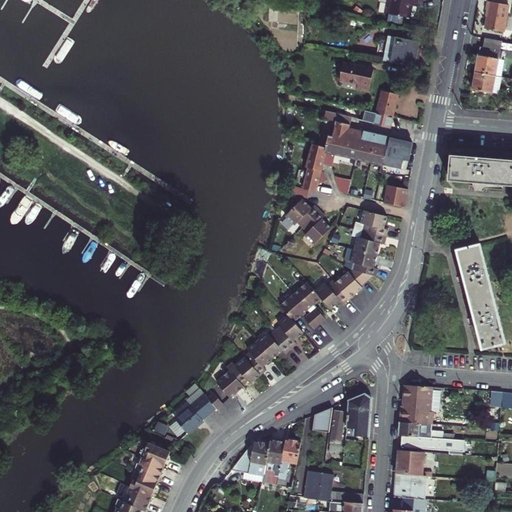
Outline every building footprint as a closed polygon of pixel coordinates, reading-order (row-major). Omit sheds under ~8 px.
[(418,0),(379,0),(379,3),(387,4),(390,5),(388,16),(410,20),(413,7),(413,2),(418,3),(418,0)] [(508,5),(488,2),(487,10),(488,10),(485,30),(503,33),(508,5)] [(383,60),(391,61),(396,36),(388,35),(383,60)] [(420,41),(396,36),(391,61),(416,66),(420,41)] [(484,39),(482,49),(501,52),(503,42),(484,39)] [(478,57),(476,74),(502,78),(505,61),(502,61),(503,52),(501,52),(482,49),(481,49),(479,57),(478,57)] [(358,86),(370,89),(374,67),(344,61),(340,81),(358,84),(358,86)] [(472,91),(498,96),(502,78),(476,74),(472,91)] [(393,117),(393,115),(398,96),(382,92),(380,100),(377,112),(377,113),(393,117)] [(361,109),(358,119),(390,128),(393,117),(377,113),(377,112),(361,109)] [(327,110),(325,118),(337,121),(351,124),(353,116),(327,110)] [(330,135),(327,147),(326,151),(336,153),(343,155),(347,141),(347,136),(350,127),(350,125),(351,124),(337,121),(333,136),(330,135)] [(347,141),(343,155),(356,158),(359,146),(363,131),(350,127),(347,136),(347,141)] [(359,146),(356,158),(372,162),(375,147),(372,146),(375,133),(363,131),(359,146)] [(375,147),(372,162),(383,165),(387,150),(390,137),(375,133),(372,146),(375,147)] [(387,150),(383,165),(405,171),(412,143),(390,137),(387,150)] [(314,143),(308,166),(322,169),(323,163),(333,165),(336,153),(326,151),(327,147),(314,143)] [(496,182),(511,183),(511,160),(499,160),(453,156),(450,179),(470,180),(496,182)] [(309,167),(304,189),(316,191),(318,183),(327,180),(325,172),(324,171),(323,170),(322,169),(308,166),(308,167),(309,167)] [(351,180),(335,176),(341,192),(345,193),(348,194),(351,180)] [(390,205),(404,208),(408,190),(387,186),(384,203),(390,205)] [(303,229),(320,212),(315,206),(312,209),(303,200),(286,216),(295,226),(298,223),(303,229)] [(325,217),(320,212),(303,229),(307,233),(305,236),(315,246),(332,229),(323,220),(325,217)] [(387,218),(364,212),(361,224),(356,223),(354,230),(359,231),(363,232),(386,238),(388,231),(384,230),(387,218)] [(386,238),(363,232),(359,231),(354,230),(353,236),(357,237),(354,250),(377,256),(380,244),(384,245),(386,238)] [(480,243),(459,248),(463,269),(465,276),(475,318),(476,325),(481,347),(503,342),(480,243)] [(377,256),(354,250),(348,249),(345,261),(346,261),(345,266),(352,270),(354,271),(373,275),(376,276),(378,269),(374,268),(377,256)] [(354,271),(352,270),(350,273),(349,272),(336,283),(350,299),(363,287),(362,286),(373,275),(354,271)] [(350,299),(336,283),(334,280),(329,285),(327,282),(317,291),(323,298),(333,309),(342,301),(345,304),(350,299)] [(309,310),(315,305),(323,298),(317,291),(309,282),(295,294),(309,310)] [(303,315),(309,310),(295,294),(281,306),(290,315),(296,322),(303,315)] [(312,313),(322,324),(328,319),(317,308),(312,313)] [(303,315),(306,318),(312,313),(309,310),(303,315)] [(316,329),(322,324),(312,313),(306,318),(316,329)] [(283,327),(276,332),(292,350),(298,345),(296,342),(306,333),(296,322),(290,315),(280,324),(283,327)] [(292,350),(276,332),(271,337),(269,334),(259,343),(274,361),(285,352),(287,355),(292,350)] [(264,369),(274,361),(259,343),(249,352),(251,354),(246,359),(261,378),(267,372),(264,369)] [(261,378),(246,359),(236,367),(234,365),(228,370),(243,388),(249,383),(251,386),(261,378)] [(228,370),(227,369),(218,377),(222,381),(217,386),(231,401),(236,397),(244,390),(243,388),(228,370)] [(428,426),(432,426),(433,413),(430,413),(432,387),(405,385),(403,406),(401,406),(399,423),(420,425),(428,426)] [(490,407),(501,407),(502,392),(491,391),(490,407)] [(511,408),(511,393),(509,393),(502,392),(501,407),(501,408),(508,408),(511,408)] [(368,437),(371,398),(365,394),(350,400),(346,428),(355,429),(354,436),(368,437)] [(214,396),(209,401),(217,411),(218,413),(224,408),(214,396)] [(203,423),(217,411),(209,401),(206,397),(176,421),(178,424),(186,433),(188,436),(204,423),(203,423)] [(313,429),(330,432),(334,407),(316,415),(313,429)] [(346,411),(336,410),(329,451),(339,453),(346,411)] [(398,437),(403,437),(426,439),(428,426),(420,425),(399,423),(398,437)] [(178,424),(171,429),(179,439),(186,433),(178,424)] [(426,439),(403,437),(402,448),(452,452),(453,441),(426,439)] [(285,443),(277,485),(285,486),(289,462),(297,463),(301,442),(286,439),(285,443)] [(249,474),(255,441),(254,440),(231,471),(249,474)] [(271,444),(264,476),(263,482),(277,485),(285,443),(271,440),(271,444)] [(249,474),(264,476),(271,444),(255,441),(249,474)] [(144,459),(166,468),(172,454),(151,444),(148,451),(146,449),(142,458),(144,459)] [(423,477),(425,454),(397,452),(395,475),(423,477)] [(160,483),(166,468),(144,459),(142,465),(139,464),(135,473),(160,483)] [(511,477),(511,463),(496,463),(496,477),(511,477)] [(304,498),(335,501),(363,503),(364,495),(332,492),(334,475),(309,471),(304,498)] [(153,498),(160,483),(135,473),(132,481),(134,482),(132,488),(153,498)] [(264,476),(249,474),(248,479),(263,482),(264,476)] [(394,498),(425,500),(426,477),(423,477),(395,475),(394,498)] [(146,511),(147,511),(153,498),(132,488),(129,494),(126,493),(123,502),(144,511),(146,511)] [(425,500),(394,498),(392,511),(425,511),(427,500),(425,500)] [(143,511),(144,511),(123,502),(119,500),(116,508),(118,509),(116,511),(143,511)] [(321,511),(362,511),(364,503),(363,503),(335,501),(334,508),(322,507),(321,511)]
